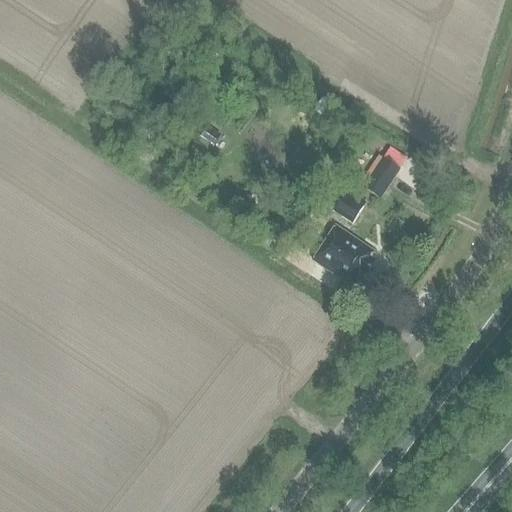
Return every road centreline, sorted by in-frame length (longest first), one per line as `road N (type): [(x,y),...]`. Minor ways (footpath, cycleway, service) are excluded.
road 1 (unclassified): [(283,511),(465,281),(511,188)]
road 2 (trunk): [(511,302),(351,511)]
